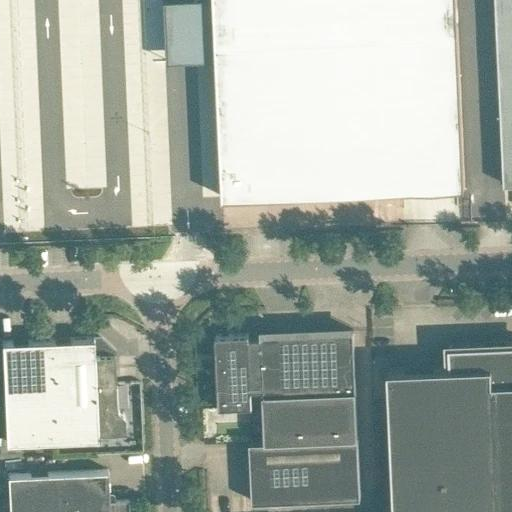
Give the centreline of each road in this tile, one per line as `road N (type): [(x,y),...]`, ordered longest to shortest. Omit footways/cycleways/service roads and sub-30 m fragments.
road 1 (unclassified): [(511,261),(158,276)]
road 2 (unclassified): [(169,511),(158,276)]
road 3 (unclassified): [(158,276),(0,283)]
